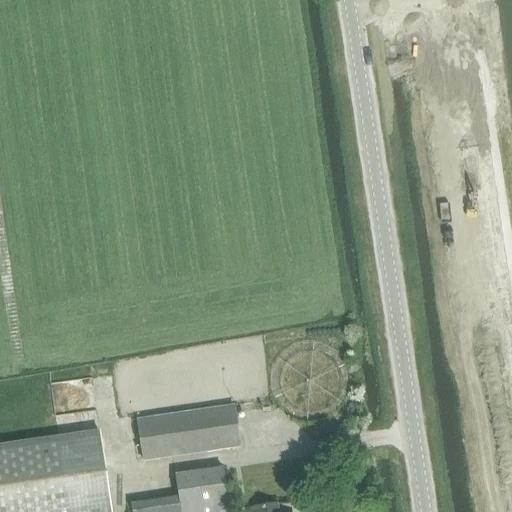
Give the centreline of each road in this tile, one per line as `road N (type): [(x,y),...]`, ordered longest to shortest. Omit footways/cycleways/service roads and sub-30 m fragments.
road 1 (unclassified): [(426,511),(348,0)]
road 2 (residential): [(511,62),(480,93),(511,301)]
